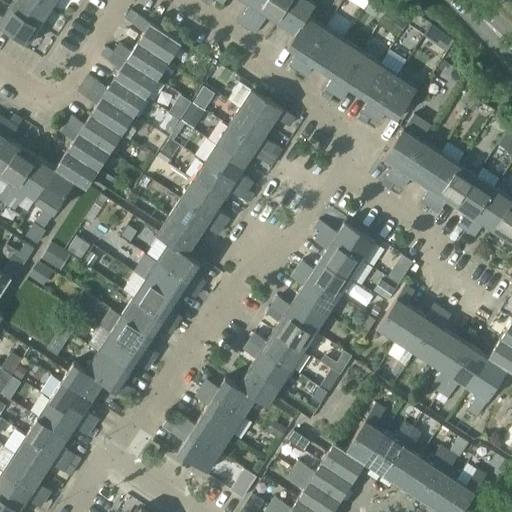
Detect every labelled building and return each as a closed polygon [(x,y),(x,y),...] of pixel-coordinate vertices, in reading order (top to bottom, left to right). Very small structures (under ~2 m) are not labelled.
[(52,7),(41,0),(12,0),(9,5),(40,25),(52,7)] [(246,28),(264,0),(245,0),(250,3),(238,22),(246,28)] [(277,21),(290,0),(264,0),(246,28),(255,33),(267,14),(277,21)] [(295,33),(315,1),(313,0),(290,0),(277,21),(286,26),(295,33)] [(346,0),(362,10),(368,0),(346,0)] [(315,1),(295,33),(296,33),(288,45),(297,51),(289,63),(298,69),(326,26),(308,14),(316,2),(315,1)] [(40,25),(9,5),(3,14),(0,12),(0,25),(28,44),(40,25)] [(139,39),(169,60),(181,41),(138,13),(133,22),(145,30),(139,39)] [(324,69),(344,37),(326,26),(298,69),(307,75),(314,62),(324,69)] [(344,37),(324,69),(333,75),(326,87),(334,93),(362,49),(344,37)] [(169,60),(139,39),(132,49),(120,41),(115,49),(158,77),(169,60)] [(158,77),(115,49),(109,58),(121,66),(115,75),(146,96),(158,77)] [(360,92),(380,61),(362,49),(334,93),(343,98),(351,86),(360,92)] [(443,59),(438,67),(448,74),(454,66),(443,59)] [(380,61),(360,92),(370,98),(362,111),(370,116),(398,73),(380,61)] [(198,65),(193,72),(201,78),(207,71),(198,65)] [(398,73),(370,116),(379,122),(387,110),(397,116),(417,85),(398,73)] [(146,96),(115,75),(109,85),(97,77),(91,86),(134,114),(146,96)] [(91,112),(122,132),(134,114),(91,86),(85,94),(97,102),(91,112)] [(240,106),(271,126),(277,117),(289,125),(295,115),(252,87),(240,106)] [(475,97),(469,108),(475,112),(482,101),(475,97)] [(184,98),(177,108),(184,113),(191,103),(184,98)] [(190,106),(181,119),(196,128),(204,115),(190,106)] [(228,124),(271,152),(277,144),(264,136),(271,126),(240,106),(228,124)] [(67,122),(110,150),(122,132),(91,112),(85,121),(73,113),(67,122)] [(0,133),(9,119),(1,114),(0,115),(0,133)] [(0,173),(20,143),(10,137),(18,125),(9,119),(0,133),(0,173)] [(110,150),(67,122),(61,131),(74,139),(67,148),(98,169),(110,150)] [(216,142),(247,162),(253,153),(265,161),(271,152),(228,124),(216,142)] [(394,182),(422,139),(403,126),(383,157),(393,164),(386,176),(394,182)] [(511,127),(509,126),(498,144),(511,153),(511,127)] [(179,145),(168,138),(161,148),(172,156),(179,145)] [(420,182),(440,151),(422,139),(394,182),(403,187),(411,175),(420,182)] [(247,162),(216,142),(204,160),(247,188),(253,180),(241,172),(247,162)] [(20,143),(0,173),(0,174),(9,181),(0,194),(0,197),(7,202),(38,155),(20,143)] [(98,169),(67,148),(61,157),(93,177),(98,169)] [(430,205),(458,162),(440,151),(420,182),(430,188),(422,200),(430,205)] [(36,198),(56,166),(38,155),(7,202),(16,208),(26,192),(36,198)] [(157,155),(145,174),(153,179),(165,161),(157,155)] [(247,188),(204,160),(192,178),(223,199),(230,189),(242,197),(247,188)] [(458,162),(430,205),(439,211),(447,199),(456,205),(476,174),(458,162)] [(56,166),(36,198),(45,204),(35,220),(44,226),(76,178),(56,166)] [(466,229),(494,186),(476,174),(456,205),(466,211),(458,224),(466,229)] [(181,197),(224,225),(229,216),(217,208),(223,199),(192,178),(181,197)] [(511,197),(494,186),(466,229),(475,235),(483,223),(492,229),(511,198),(511,197)] [(224,225),(181,197),(169,215),(200,235),(206,225),(218,233),(224,225)] [(511,198),(492,229),(511,241),(511,238),(511,198)] [(200,235),(169,215),(163,224),(194,244),(200,235)] [(320,231),(363,259),(375,240),(344,220),(338,230),(325,222),(320,231)] [(137,229),(128,224),(121,234),(131,240),(137,229)] [(363,259),(320,231),(314,239),(327,247),(320,257),(351,277),(363,259)] [(91,243),(77,234),(68,248),(81,257),(91,243)] [(156,260),(199,288),(205,279),(193,271),(200,261),(169,240),(158,257),(156,260)] [(71,252),(52,241),(41,256),(60,268),(71,252)] [(91,251),(84,262),(91,266),(98,256),(91,251)] [(0,268),(0,293),(22,260),(13,253),(2,270),(0,268)] [(296,267),(339,295),(351,277),(320,257),(314,266),(302,258),(296,267)] [(53,270),(38,260),(28,275),(44,285),(53,270)] [(145,277),(176,298),(182,288),(194,296),(199,288),(156,260),(145,277)] [(339,295),(296,267),(291,275),(303,283),(296,293),(327,313),(339,295)] [(404,275),(393,268),(388,275),(400,283),(404,275)] [(176,298),(145,277),(134,295),(176,324),(182,315),(170,307),(176,298)] [(381,278),(374,289),(388,299),(395,288),(381,278)] [(396,339),(416,308),(407,302),(414,290),(405,283),(377,327),(396,339)] [(273,303),(316,331),(327,313),(296,293),(290,302),(278,294),(273,303)] [(122,313),(153,334),(159,324),(171,332),(176,324),(134,295),(122,313)] [(416,308),(396,339),(414,351),(442,308),(434,302),(426,314),(416,308)] [(316,331),(273,303),(267,312),(279,320),(273,329),(304,349),(316,331)] [(375,303),(370,312),(376,316),(381,307),(375,303)] [(122,313),(112,306),(99,325),(110,332),(153,360),(158,351),(146,343),(153,334),(122,313)] [(442,308),(414,351),(432,363),(452,332),(443,325),(451,313),(442,308)] [(360,326),(356,332),(364,337),(375,319),(366,313),(358,325),(360,326)] [(511,318),(500,336),(511,344),(511,318)] [(66,320),(62,326),(70,331),(74,325),(66,320)] [(62,326),(55,338),(62,343),(70,331),(62,326)] [(249,339),(292,368),(304,349),(273,329),(267,339),(255,331),(249,339)] [(98,350),(129,370),(135,361),(147,368),(153,360),(110,332),(109,332),(98,350)] [(440,390),(470,343),(452,332),(432,363),(442,369),(431,385),(440,390)] [(511,344),(500,336),(495,345),(488,355),(507,367),(511,370),(511,344)] [(249,365),(280,386),(292,368),(249,339),(243,348),(255,356),(249,365)] [(470,343),(440,390),(448,396),(459,380),(468,386),(488,355),(482,351),(470,343)] [(9,350),(0,363),(0,364),(11,371),(20,357),(9,350)] [(129,370),(98,350),(85,369),(104,381),(128,397),(135,387),(123,379),(129,370)] [(488,355),(468,386),(478,392),(467,408),(477,414),(507,367),(488,355)] [(336,356),(330,366),(331,367),(340,373),(347,363),(336,356)] [(70,366),(62,379),(93,399),(101,387),(104,381),(85,369),(74,361),(70,366)] [(18,363),(12,372),(20,378),(26,369),(18,363)] [(280,386),(249,365),(243,374),(274,395),(280,386)] [(331,367),(327,373),(336,379),(340,373),(331,367)] [(0,370),(0,390),(3,392),(12,378),(0,370)] [(201,387),(244,415),(256,396),(225,376),(219,386),(207,378),(201,387)] [(93,399),(62,379),(50,397),(93,425),(99,416),(86,409),(93,399)] [(244,415),(201,387),(195,395),(207,403),(201,413),(232,433),(244,415)] [(93,425),(50,397),(38,415),(69,435),(75,426),(87,434),(93,425)] [(364,461),(384,430),(374,424),(385,408),(375,402),(345,449),(364,461)] [(177,423),(220,451),(232,433),(201,413),(195,422),(183,414),(177,423)] [(69,435),(38,415),(26,433),(69,461),(75,453),(63,445),(69,435)] [(220,451),(169,417),(163,426),(184,439),(177,450),(208,470),(220,451)] [(287,427),(274,418),(266,430),(280,439),(287,427)] [(381,473),(412,426),(404,420),(394,437),(384,430),(364,461),(381,473)] [(400,485),(420,454),(411,448),(421,432),(412,426),(381,473),(400,485)] [(294,429),(288,438),(294,442),(300,433),(294,429)] [(14,451),(45,471),(52,462),(64,470),(69,461),(26,433),(14,451)] [(321,460),(352,480),(362,464),(332,444),(321,460)] [(420,454),(400,485),(418,497),(449,449),(440,444),(430,460),(420,454)] [(436,508),(457,477),(447,471),(458,455),(449,449),(418,497),(436,508)] [(3,469),(46,497),(51,489),(39,481),(45,471),(14,451),(3,469)] [(293,467),(341,498),(352,480),(321,460),(315,469),(299,459),(293,467)] [(298,496),(322,511),(331,511),(341,498),(293,467),(288,476),(304,486),(298,496)] [(457,477),(436,508),(442,511),(460,511),(486,473),(477,467),(466,484),(457,477)] [(46,497),(3,469),(0,473),(0,493),(22,508),(28,498),(40,506),(46,497)] [(238,479),(231,489),(242,496),(249,486),(238,479)] [(247,499),(239,510),(242,511),(256,511),(264,500),(252,492),(247,499)] [(18,511),(22,508),(0,493),(0,511),(18,511)] [(322,511),(298,496),(292,505),(276,495),(269,504),(281,511),(322,511)]
